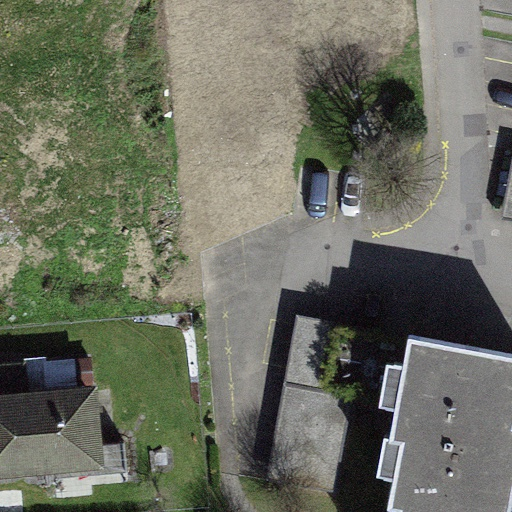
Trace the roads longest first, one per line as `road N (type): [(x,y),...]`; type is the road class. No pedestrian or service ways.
road 1 (residential): [(228,476),(261,301),(304,268),(465,262)]
road 2 (residential): [(452,0),(465,262)]
